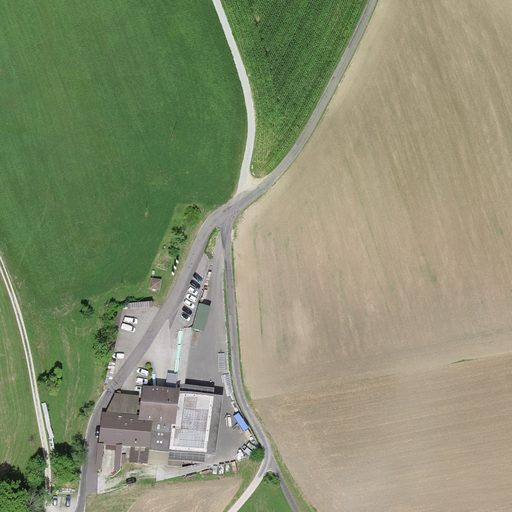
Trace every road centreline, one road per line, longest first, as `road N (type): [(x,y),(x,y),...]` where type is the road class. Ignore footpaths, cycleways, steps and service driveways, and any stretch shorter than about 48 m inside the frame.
road 1 (track): [(77,511),(92,426),(109,391),(156,328),(205,229),(288,161),(371,0)]
road 2 (track): [(266,455),(233,380),(224,232),(232,214)]
road 3 (track): [(56,508),(28,352),(0,266)]
road 4 (track): [(247,195),(248,96),(214,0)]
